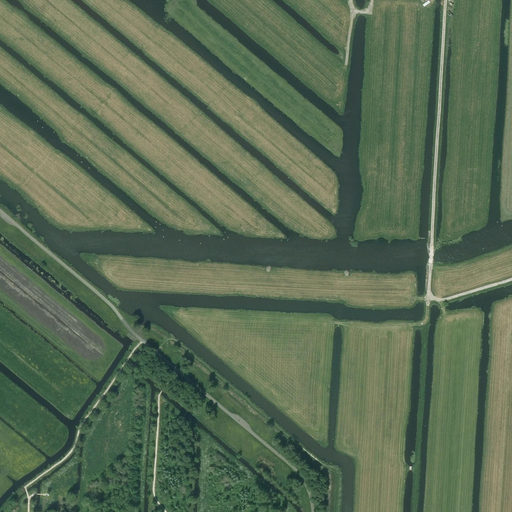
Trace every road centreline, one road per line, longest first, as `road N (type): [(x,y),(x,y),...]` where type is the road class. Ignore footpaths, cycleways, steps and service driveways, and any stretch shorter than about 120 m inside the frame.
road 1 (track): [(429,293),(445,0)]
road 2 (track): [(511,278),(446,299),(429,293),(421,403)]
